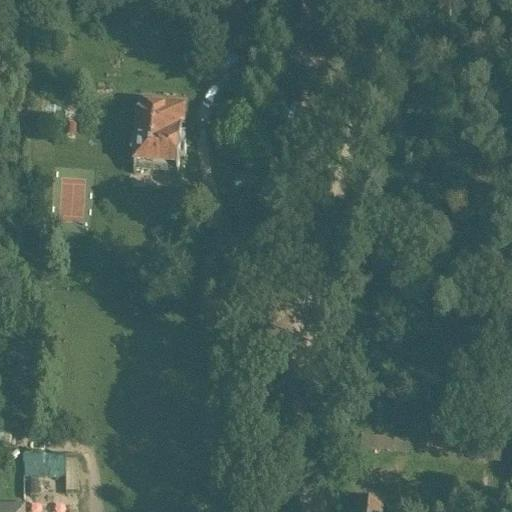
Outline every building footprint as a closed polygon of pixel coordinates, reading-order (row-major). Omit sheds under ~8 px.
[(311,32),(313,7),(293,5),(291,30),(308,31),(311,32)] [(132,174),(177,178),(181,127),(184,127),(186,107),(140,103),(139,114),(136,113),(134,142),(131,141),(130,156),(133,157),(132,174)] [(43,353),(6,349),(4,363),(18,364),(17,373),(30,375),(31,366),(42,367),(43,353)] [(411,477),(416,442),(360,433),(354,468),(411,477)] [(10,455),(12,480),(17,479),(18,503),(0,503),(0,511),(75,511),(75,453),(10,455)]
